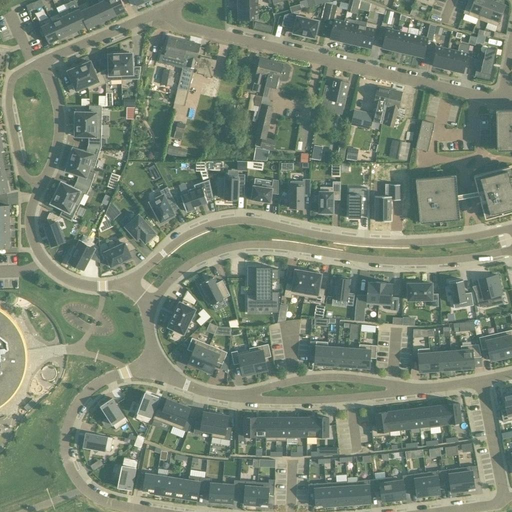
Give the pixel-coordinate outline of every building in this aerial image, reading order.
[(105,0),(99,3),(107,20),(115,16),(107,0),(105,0)] [(107,0),(115,16),(126,11),(120,0),(107,0)] [(237,0),(238,10),(258,9),(257,0),(237,0)] [(468,0),(463,13),(478,19),(484,0),(473,0),(472,0),(468,0)] [(484,0),(478,19),(487,23),(495,2),(491,0),(484,0)] [(495,2),(487,23),(497,26),(505,5),(495,2)] [(90,7),(97,24),(107,20),(99,3),(90,7)] [(385,9),(370,3),(369,12),(383,15),(385,9)] [(87,29),(88,28),(81,11),(79,7),(69,11),(78,30),(86,26),(87,29)] [(82,11),(81,11),(88,28),(97,24),(90,7),(82,11)] [(68,35),(78,30),(69,11),(68,9),(58,14),(60,18),(68,35)] [(258,20),(258,9),(238,10),(238,21),(258,20)] [(386,9),(383,22),(391,24),(394,11),(386,9)] [(285,15),(282,26),(290,28),(291,23),(295,24),(293,33),(314,38),(318,21),(298,17),(298,14),(293,12),(285,15)] [(49,44),(60,39),(52,22),(50,18),(39,23),(49,44)] [(60,39),(68,35),(60,18),(52,22),(60,39)] [(350,44),(355,24),(356,21),(346,19),(345,22),(340,42),(350,44)] [(340,42),(345,22),(334,20),(329,39),(340,42)] [(272,26),(255,22),(254,29),(270,33),(272,26)] [(367,22),(366,27),(361,47),(371,49),(377,25),(367,22)] [(355,24),(350,44),(361,47),(366,27),(355,24)] [(393,51),(397,31),(386,29),(382,48),(393,51)] [(397,31),(393,51),(403,53),(408,33),(397,31)] [(408,33),(403,53),(413,55),(418,36),(408,33)] [(418,36),(413,55),(423,58),(428,38),(418,36)] [(176,39),(169,37),(165,56),(161,55),(159,63),(183,68),(183,66),(185,58),(189,42),(176,39)] [(199,58),(197,58),(200,45),(189,42),(185,58),(183,66),(187,67),(188,67),(194,68),(194,69),(197,70),(196,73),(204,75),(204,76),(212,78),(216,60),(200,56),(199,58)] [(432,66),(443,68),(447,49),(437,46),(432,66)] [(478,64),(475,76),(490,79),(496,50),(486,48),(482,65),(478,64)] [(458,51),(447,49),(443,68),(453,71),(458,51)] [(120,52),(121,80),(139,79),(141,66),(134,67),(133,52),(129,52),(129,51),(120,52)] [(458,51),(453,71),(463,73),(468,54),(458,51)] [(108,69),(101,71),(106,83),(111,81),(111,80),(121,80),(120,52),(111,52),(111,53),(107,53),(108,69)] [(261,84),(263,77),(267,78),(271,61),(259,59),(255,75),(252,91),(259,92),(261,84)] [(78,64),(87,87),(89,91),(106,83),(101,71),(96,73),(91,60),(87,62),(86,61),(78,64)] [(288,66),(283,65),(283,64),(271,61),(267,78),(262,97),(268,99),(270,87),(277,89),(279,79),(285,80),(287,79),(290,69),(288,66)] [(76,92),(87,87),(78,64),(70,68),(70,69),(66,70),(72,84),(67,86),(70,93),(75,91),(76,92)] [(183,68),(180,78),(174,104),(185,106),(193,69),(183,66),(183,68)] [(164,70),(160,84),(172,87),(175,72),(164,70)] [(326,107),(328,100),(344,103),(348,84),(333,80),(331,86),(325,85),(320,106),(326,107)] [(378,87),(375,103),(372,114),(354,110),(350,125),(369,129),(371,121),(382,123),(386,106),(388,106),(391,90),(378,87)] [(391,90),(388,106),(391,107),(390,112),(397,114),(396,116),(403,118),(405,110),(398,109),(402,93),(391,90)] [(113,106),(113,94),(99,94),(99,105),(113,106)] [(261,105),(260,105),(262,96),(255,95),(253,104),(254,104),(252,111),(255,111),(253,116),(257,117),(258,112),(259,112),(261,105)] [(127,106),(135,107),(135,99),(124,99),(123,106),(127,106)] [(255,134),(266,137),(274,107),(262,104),(255,134)] [(73,124),(101,125),(102,106),(89,106),(89,111),(74,111),(74,115),(73,115),(73,124)] [(127,106),(126,118),(134,119),(135,107),(127,106)] [(511,109),(502,110),(502,111),(499,111),(499,119),(497,119),(497,120),(496,120),(496,140),(497,140),(497,141),(500,141),(500,150),(503,150),(511,149),(511,109)] [(394,127),(396,116),(397,114),(390,112),(386,125),(394,127)] [(415,149),(427,152),(434,123),(422,120),(415,149)] [(185,124),(177,122),(174,138),(182,140),(185,124)] [(88,144),(101,146),(101,125),(73,124),(73,133),(74,133),(74,138),(88,138),(88,144)] [(193,142),(196,129),(190,127),(186,140),(193,142)] [(262,137),(260,147),(273,150),(276,140),(262,137)] [(388,157),(406,161),(410,143),(392,139),(388,157)] [(67,159),(91,167),(94,168),(101,146),(88,144),(86,151),(72,147),(71,151),(70,150),(67,159)] [(188,149),(169,144),(167,153),(186,158),(188,149)] [(314,145),(312,159),(321,161),(323,147),(314,145)] [(347,158),(358,159),(359,148),(348,147),(347,158)] [(255,148),(253,161),(266,161),(268,152),(255,148)] [(91,167),(67,159),(64,167),(66,168),(64,172),(78,176),(76,182),(90,187),(94,173),(89,172),(91,167)] [(247,161),(236,161),(236,170),(247,170),(247,167),(247,161)] [(263,162),(247,161),(247,167),(262,170),(263,162)] [(205,162),(196,162),(196,171),(200,171),(203,180),(209,177),(205,162)] [(340,163),(332,163),(332,176),(340,176),(340,163)] [(482,203),(481,203),(484,213),(485,216),(493,213),(494,216),(495,216),(495,217),(511,212),(511,170),(505,172),(504,169),(503,169),(484,174),(483,175),(484,177),(475,180),(476,182),(475,182),(478,192),(479,192),(485,190),(486,193),(479,195),(481,200),(487,199),(488,202),(482,203)] [(111,172),(107,186),(115,189),(121,175),(111,172)] [(224,178),(222,178),(222,187),(224,187),(224,199),(226,199),(226,201),(234,201),(234,199),(237,199),(238,189),(244,189),(244,174),(237,174),(237,178),(224,178)] [(456,175),(415,179),(416,189),(417,193),(420,223),(437,222),(448,220),(460,219),(458,203),(451,204),(450,192),(456,191),(456,192),(457,192),(456,175)] [(259,201),(270,202),(271,193),(278,194),(278,180),(273,179),(272,186),(262,185),(261,187),(253,186),(251,200),(252,200),(252,201),(258,202),(259,201)] [(303,194),(310,194),(310,179),(302,179),(302,181),(290,181),(290,191),(288,191),(288,199),(290,199),(290,207),(303,207),(303,194)] [(86,195),(90,187),(76,182),(74,187),(61,180),(59,184),(58,184),(54,192),(80,204),(84,194),(86,195)] [(213,196),(209,180),(194,185),(195,188),(188,190),(189,193),(181,196),(183,202),(181,203),(183,211),(186,210),(186,212),(195,209),(195,207),(208,202),(206,199),(213,196)] [(7,181),(0,182),(0,193),(9,192),(7,181)] [(331,213),(333,213),(333,196),(340,197),(340,182),(332,182),(332,187),(320,187),(320,195),(318,195),(318,204),(320,204),(320,213),(322,213),(321,214),(331,215),(331,213)] [(375,196),(375,221),(391,221),(391,200),(399,200),(399,185),(386,184),(385,196),(375,196)] [(163,195),(150,202),(154,210),(152,211),(157,219),(158,218),(162,224),(170,219),(169,217),(174,214),(170,208),(176,205),(167,187),(160,191),(163,195)] [(348,196),(348,219),(360,219),(360,217),(360,215),(366,215),(366,189),(359,189),(359,196),(348,196)] [(60,215),(71,221),(80,204),(54,192),(50,200),(51,200),(49,204),(62,210),(60,215)] [(0,216),(9,216),(9,205),(0,205),(0,216)] [(83,216),(87,209),(80,205),(76,213),(83,216)] [(106,213),(112,219),(119,213),(113,206),(106,213)] [(49,225),(44,227),(51,246),(64,242),(56,220),(60,219),(60,218),(49,213),(47,218),(49,225)] [(125,227),(137,240),(140,237),(145,243),(156,234),(150,227),(151,226),(146,220),(144,221),(139,215),(125,227)] [(0,226),(9,227),(9,216),(0,216),(0,226)] [(9,227),(0,226),(0,237),(9,238),(9,227)] [(10,236),(10,247),(19,248),(19,236),(10,236)] [(110,250),(109,247),(101,251),(105,259),(107,258),(111,267),(131,258),(129,252),(136,249),(125,236),(117,239),(120,245),(110,250)] [(0,237),(0,248),(9,248),(9,238),(0,237)] [(72,255),(68,262),(83,270),(94,249),(79,241),(76,248),(74,247),(70,254),(72,255)] [(247,295),(247,307),(258,307),(258,304),(271,304),(271,312),(279,312),(279,292),(272,292),(272,279),(279,279),(279,269),(272,269),(272,267),(267,267),(261,267),(247,267),(247,286),(256,286),(256,295),(247,295)] [(286,283),(284,297),(291,298),(292,295),(304,297),(308,272),(306,272),(306,270),(298,269),(298,270),(295,270),(293,284),(286,283)] [(308,272),(304,297),(316,299),(316,302),(323,303),(325,289),(319,288),(321,274),(319,274),(319,272),(310,271),(310,272),(308,272)] [(228,273),(228,282),(243,282),(244,273),(228,273)] [(497,275),(479,280),(482,291),(475,293),(479,307),(485,306),(486,308),(495,306),(493,297),(502,294),(497,275)] [(336,278),(333,299),(346,300),(346,305),(353,306),(354,293),(348,293),(350,280),(347,279),(347,278),(338,276),(338,278),(336,278)] [(230,295),(222,280),(216,283),(213,277),(209,279),(208,279),(204,281),(205,281),(201,283),(202,286),(200,287),(205,297),(207,296),(211,305),(230,295)] [(462,280),(450,282),(453,303),(466,301),(466,306),(473,306),(471,292),(465,293),(462,280)] [(368,282),(366,304),(379,305),(380,282),(374,282),(374,283),(368,282)] [(380,282),(379,305),(391,306),(390,310),(397,311),(398,298),(392,297),(393,284),(386,283),(380,282)] [(432,284),(408,284),(408,300),(431,300),(431,307),(438,307),(438,294),(432,294),(432,284)] [(187,291),(183,299),(194,305),(196,301),(187,291)] [(179,302),(167,327),(183,335),(195,309),(179,302)] [(0,406),(6,402),(13,395),(19,387),(23,378),(25,368),(26,359),(26,349),(23,340),(19,331),(14,323),(7,315),(0,309),(0,406)] [(393,316),(393,324),(415,325),(415,317),(393,316)] [(350,324),(350,334),(357,335),(358,325),(350,324)] [(230,337),(230,328),(217,327),(213,336),(230,337)] [(511,329),(497,333),(503,358),(511,355),(511,329)] [(503,358),(497,333),(479,337),(482,350),(487,349),(490,361),(503,358)] [(200,368),(209,345),(192,338),(187,350),(193,352),(188,363),(190,364),(189,366),(197,369),(198,367),(200,368)] [(310,341),(309,355),(315,356),(314,364),(326,365),(327,347),(327,342),(316,341),(310,341)] [(249,348),(250,350),(255,373),(267,370),(264,358),(271,357),(268,344),(249,348)] [(359,349),(358,367),(369,368),(370,358),(376,359),(377,346),(359,344),(359,349)] [(461,346),(461,351),(462,368),(474,367),(473,358),(481,357),(478,344),(461,346)] [(209,345),(200,368),(201,369),(201,370),(209,374),(209,372),(211,373),(216,362),(222,364),(227,352),(209,345)] [(338,348),(327,347),(326,365),(336,365),(338,348)] [(336,365),(347,366),(348,348),(338,348),(336,365)] [(348,348),(347,366),(358,367),(359,349),(348,348)] [(431,371),(429,353),(429,348),(417,349),(419,372),(431,371)] [(253,373),(255,373),(250,350),(238,353),(237,351),(231,352),(234,365),(240,363),(242,375),(245,375),(245,377),(253,375),(253,373)] [(452,369),(451,351),(440,352),(441,370),(452,369)] [(452,369),(462,368),(461,351),(451,351),(452,369)] [(441,370),(440,352),(429,353),(431,371),(441,370)] [(145,392),(135,418),(149,423),(158,399),(154,398),(155,396),(145,392)] [(511,392),(503,395),(508,416),(511,415),(511,392)] [(163,409),(157,407),(153,419),(170,425),(179,404),(167,399),(163,409)] [(109,401),(101,406),(116,430),(128,422),(114,400),(110,403),(109,401)] [(459,403),(447,404),(450,423),(461,422),(461,420),(460,413),(459,403)] [(179,404),(170,425),(188,432),(192,420),(186,418),(190,408),(179,404)] [(447,405),(437,406),(439,424),(440,424),(449,423),(450,423),(447,404),(447,405)] [(440,426),(440,424),(439,424),(437,406),(427,407),(429,425),(429,428),(440,426)] [(427,407),(417,408),(419,427),(429,425),(427,407)] [(417,408),(407,409),(409,428),(419,427),(417,408)] [(399,429),(409,428),(407,409),(397,411),(399,429)] [(389,430),(399,429),(397,411),(387,412),(389,430)] [(213,432),(216,414),(203,412),(201,422),(195,421),(193,434),(200,435),(201,430),(212,432),(213,432)] [(389,430),(387,412),(375,413),(377,424),(371,425),(372,437),(390,435),(389,430)] [(213,432),(212,432),(211,437),(230,440),(232,428),(226,427),(228,416),(216,414),(213,432)] [(245,436),(256,436),(256,418),(244,418),(244,428),(238,428),(238,441),(245,441),(245,436)] [(256,436),(265,436),(266,436),(266,418),(256,418),(256,436)] [(276,418),(266,418),(266,436),(265,436),(265,441),(276,441),(276,418)] [(276,418),(276,441),(287,441),(287,439),(286,439),(286,418),(276,418)] [(286,439),(287,439),(297,439),(297,436),(296,436),(296,418),(286,418),(286,439)] [(297,436),(307,436),(307,418),(296,418),(296,436),(297,436)] [(316,418),(307,418),(307,436),(316,436),(317,436),(317,418),(316,418)] [(328,418),(317,418),(317,436),(328,436),(328,434),(328,427),(328,418)] [(86,438),(84,447),(111,452),(113,438),(88,434),(87,438),(86,438)] [(317,448),(317,453),(317,457),(323,457),(339,456),(338,448),(317,448)] [(406,450),(406,458),(423,457),(423,449),(406,450)] [(124,460),(119,487),(128,489),(129,487),(133,488),(138,463),(124,460)] [(460,468),(463,491),(475,489),(473,479),(479,478),(477,465),(460,468)] [(451,492),(463,491),(460,468),(442,470),(444,483),(450,482),(451,492)] [(425,472),(428,495),(440,494),(439,483),(444,483),(442,470),(425,472)] [(425,472),(408,475),(410,487),(415,486),(417,497),(428,495),(425,472)] [(143,492),(154,493),(157,475),(146,474),(143,492)] [(157,475),(154,493),(165,495),(167,477),(157,475)] [(189,480),(186,498),(197,500),(199,490),(204,490),(205,478),(204,478),(201,477),(189,476),(189,475),(188,480),(189,480)] [(403,480),(392,482),(391,482),(394,500),(406,498),(404,488),(410,487),(408,475),(402,475),(403,480)] [(175,497),(178,479),(167,477),(165,495),(175,497)] [(382,501),(394,500),(391,482),(392,482),(391,477),(374,479),(375,492),(381,491),(382,501)] [(221,502),(222,484),(211,483),(211,478),(205,478),(204,490),(210,491),(209,501),(221,502)] [(189,480),(188,480),(178,479),(175,497),(186,498),(189,480)] [(268,483),(257,482),(255,505),(267,506),(268,495),(274,496),(275,480),(269,479),(268,483)] [(357,481),(357,485),(358,485),(359,504),(371,503),(370,492),(375,492),(374,479),(357,481)] [(239,493),(240,481),(234,480),(234,485),(222,484),(221,502),(233,503),(233,493),(239,493)] [(255,505),(257,482),(240,481),(239,493),(244,494),(244,504),(255,505)] [(338,505),(348,505),(347,486),(348,486),(347,481),(336,482),(338,505)] [(336,482),(325,483),(327,506),(338,505),(336,482)] [(316,507),(327,506),(325,483),(314,484),(316,507)] [(357,485),(348,486),(347,486),(348,505),(359,504),(358,485),(357,485)]
